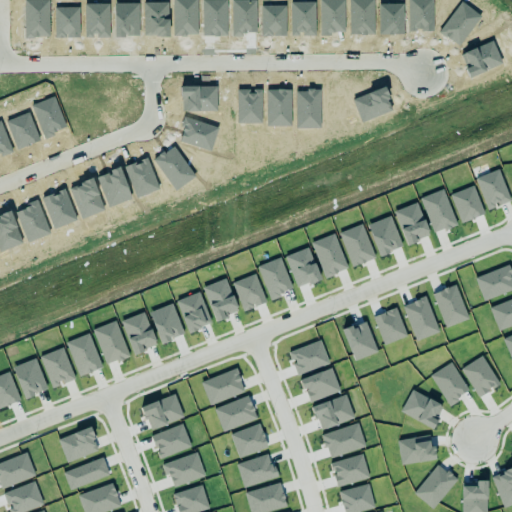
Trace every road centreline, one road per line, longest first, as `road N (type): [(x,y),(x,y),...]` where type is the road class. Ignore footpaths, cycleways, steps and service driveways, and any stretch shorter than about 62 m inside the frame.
road 1 (residential): [(0,438),(498,236),(511,238)]
road 2 (residential): [(0,64),(428,68)]
road 3 (residential): [(155,64),(157,110),(146,128),(0,186)]
road 4 (residential): [(254,336),(313,511)]
road 5 (residential): [(107,396),(148,511)]
